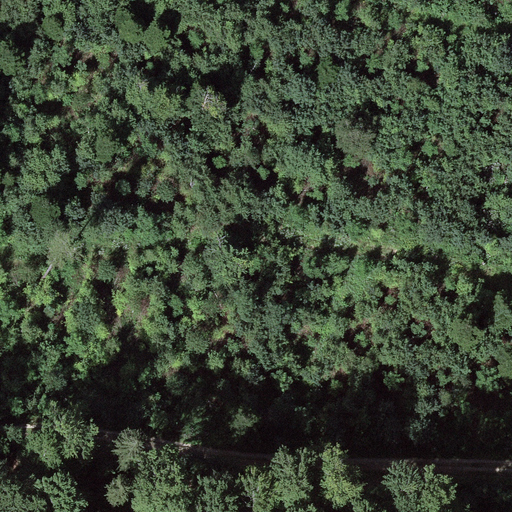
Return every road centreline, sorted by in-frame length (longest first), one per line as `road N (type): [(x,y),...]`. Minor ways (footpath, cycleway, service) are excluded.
road 1 (track): [(0,262),(290,242),(406,263),(511,306)]
road 2 (track): [(0,433),(89,434),(156,450),(511,466)]
